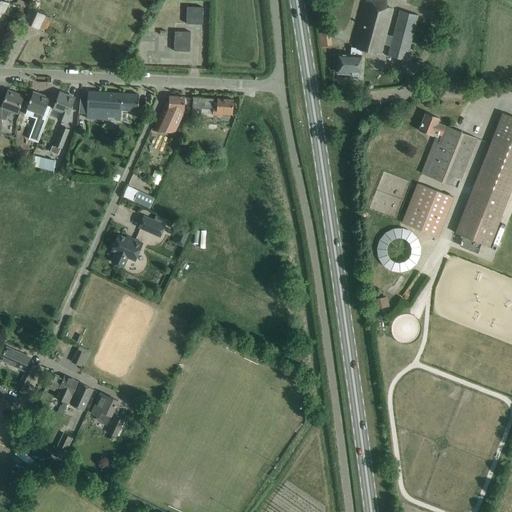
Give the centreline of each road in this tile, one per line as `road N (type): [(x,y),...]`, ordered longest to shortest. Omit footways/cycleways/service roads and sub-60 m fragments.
road 1 (primary): [(376,511),(295,0)]
road 2 (unclassified): [(349,511),(282,86)]
road 3 (residential): [(46,350),(167,79)]
road 4 (residential): [(167,79),(0,71)]
road 5 (unclassified): [(511,94),(363,101)]
